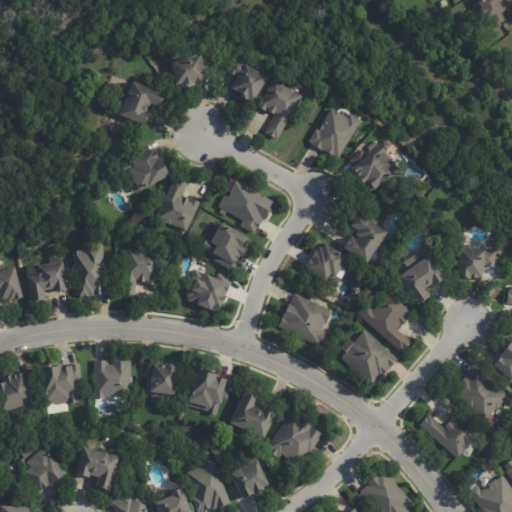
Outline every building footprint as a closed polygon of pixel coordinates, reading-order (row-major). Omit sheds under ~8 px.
[(501,0),(502,1),(501,1),(506,10),(503,12),(508,19),(497,25),(492,17),(487,20),(481,9),(483,8),(479,3),(483,0),(501,0)] [(205,75),(206,80),(195,82),(195,84),(182,86),(182,85),(176,86),(171,62),(190,58),(188,49),(197,48),(198,56),(201,55),(205,75)] [(245,100),(241,97),(242,95),(232,90),(238,78),(229,73),(236,59),(260,73),(262,69),(269,73),(267,77),(269,78),(254,103),(248,100),(248,101),(245,100)] [(288,89),(303,98),(277,140),(265,133),(276,116),(267,111),(266,112),(257,107),(274,80),(288,89)] [(135,82),(166,94),(160,108),(151,104),(148,112),(150,113),(145,126),(119,116),(133,81),(135,82)] [(343,115),(349,119),(351,115),(362,121),(339,159),(333,155),(333,156),(322,149),(321,151),(311,144),(312,143),(309,142),(317,129),(319,131),(323,124),(332,109),(343,115)] [(386,153),(383,155),(397,173),(379,188),(372,194),(365,184),(364,185),(358,178),(359,178),(352,169),(355,167),(351,161),(363,151),(366,154),(370,151),(368,148),(375,142),(378,146),(381,144),(388,152),(386,153)] [(148,146),(150,151),(154,149),(159,159),(161,158),(170,176),(139,192),(139,191),(134,193),(123,170),(127,168),(129,170),(134,167),(131,161),(141,155),(138,150),(148,146)] [(188,184),(184,193),(183,192),(181,198),(183,199),(184,197),(191,200),(191,199),(201,203),(187,233),(156,219),(175,177),(188,183),(188,184)] [(237,182),(260,195),(259,196),(264,198),(265,197),(273,202),(267,214),(269,215),(266,221),(264,220),(259,229),(257,229),(255,234),(242,226),(244,221),(228,212),(225,217),(219,213),(222,209),(219,207),(226,196),(229,197),(231,194),(225,190),(231,179),(237,182)] [(387,233),(388,234),(368,265),(364,262),(364,263),(360,261),(360,260),(344,249),(352,237),(357,241),(359,238),(356,236),(359,232),(351,226),(355,221),(354,220),(358,213),(387,233)] [(246,245),(245,247),(246,249),(241,257),(240,257),(236,265),(237,265),(232,272),(215,261),(217,258),(201,249),(207,240),(208,240),(219,221),(250,239),(246,245)] [(345,265),(337,276),(342,279),(336,288),(306,268),(312,259),(311,259),(317,251),(318,252),(320,248),(322,249),(326,244),(349,259),(345,265)] [(104,255),(106,296),(75,297),(73,252),(80,252),(85,252),(85,245),(104,245),(104,255)] [(461,249),(497,252),(496,268),(485,267),(484,279),(479,279),(479,280),(472,279),(471,280),(458,279),(460,249),(461,249)] [(155,287),(147,286),(147,282),(146,281),(146,284),(139,283),(139,280),(137,280),(135,297),(122,295),(127,250),(136,251),(136,250),(143,251),(143,252),(160,254),(157,287),(155,287)] [(429,256),(446,279),(435,287),(433,285),(425,290),(431,298),(425,303),(426,303),(420,308),(399,278),(410,271),(404,263),(421,251),(426,259),(429,256)] [(66,291),(53,293),(53,290),(44,292),(46,302),(31,304),(26,268),(30,267),(30,266),(39,265),(39,266),(50,265),(49,259),(62,257),(67,291),(66,291)] [(14,301),(8,303),(7,300),(1,302),(0,299),(0,266),(4,265),(6,271),(15,268),(23,298),(14,301)] [(231,278),(215,272),(213,277),(195,270),(184,300),(218,312),(231,278)] [(407,320),(408,321),(403,327),(402,326),(398,330),(413,343),(403,354),(358,314),(367,304),(374,311),(382,302),(381,301),(386,295),(387,295),(390,293),(412,313),(406,320),(407,320)] [(330,310),(331,311),(330,313),(332,314),(327,324),(325,323),(322,330),(326,332),(325,335),(326,335),(322,344),(321,343),(319,346),(279,327),(283,318),(284,315),(285,315),(290,305),(296,294),(330,310)] [(398,361),(382,379),(380,377),(372,386),(343,360),(344,359),(342,358),(348,351),(350,353),(356,347),(353,345),(366,331),(399,360),(398,361)] [(511,382),(511,384),(506,379),(503,382),(488,369),(492,364),(493,366),(500,358),(498,357),(511,341),(511,382)] [(123,396),(112,396),(112,398),(106,398),(106,400),(94,400),(94,361),(109,361),(109,366),(113,366),(113,361),(118,361),(118,362),(127,362),(127,361),(131,361),(131,396),(123,396)] [(40,369),(60,366),(61,367),(70,366),(70,364),(80,363),(83,383),(76,384),(79,402),(68,404),(67,402),(45,405),(40,369)] [(169,366),(173,366),(172,368),(179,368),(176,397),(150,394),(150,393),(146,392),(147,377),(152,377),(153,366),(166,367),(166,365),(169,366)] [(500,409),(498,411),(497,410),(484,425),(460,405),(463,402),(458,398),(461,395),(456,390),(467,377),(468,377),(476,368),(509,396),(503,403),(504,404),(500,409)] [(215,376),(218,377),(217,379),(227,382),(226,384),(232,386),(228,401),(224,400),(222,406),(220,406),(217,417),(207,414),(208,412),(188,406),(198,371),(215,376)] [(24,378),(32,405),(30,406),(31,411),(25,412),(24,408),(2,415),(0,408),(0,385),(4,384),(3,379),(12,377),(12,378),(23,375),(24,378)] [(264,409),(276,415),(264,441),(230,425),(246,392),(259,398),(255,407),(263,411),(264,409)] [(303,419),(313,427),(312,429),(322,436),(306,460),(305,459),(298,468),(289,462),(290,461),(283,456),(280,459),(278,457),(278,458),(270,453),(271,452),(267,449),(292,412),(303,419)] [(475,440),(469,447),(470,448),(465,454),(464,453),(458,460),(420,426),(429,415),(446,430),(447,429),(446,429),(451,423),(452,424),(453,423),(450,420),(456,413),(480,434),(475,440)] [(132,442),(129,435),(137,432),(139,439),(132,442)] [(483,440),(487,435),(491,439),(486,444),(483,440)] [(66,475),(51,488),(49,487),(38,497),(37,495),(34,498),(27,489),(33,484),(24,474),(25,474),(17,464),(24,458),(19,453),(36,439),(66,475)] [(85,448),(119,458),(110,493),(96,489),(99,478),(90,476),(89,479),(76,475),(84,448),(85,448)] [(511,480),(511,459),(502,466),(511,480)] [(263,493),(259,495),(258,495),(243,502),(242,500),(237,502),(231,488),(235,486),(231,475),(249,467),(248,466),(258,461),(270,487),(264,490),(265,492),(263,493)] [(214,511),(213,511),(212,509),(203,511),(197,511),(193,499),(195,498),(186,475),(209,466),(208,465),(215,462),(231,505),(214,511)] [(385,472),(413,504),(406,510),(408,511),(377,511),(372,506),(365,511),(355,500),(361,494),(361,493),(369,485),(368,484),(377,475),(379,477),(384,472),(385,472)] [(506,481),(511,488),(511,511),(484,511),(470,492),(478,486),(482,493),(504,477),(506,481)] [(157,511),(154,503),(171,496),(170,493),(182,489),(190,511),(157,511)] [(140,497),(142,496),(143,500),(145,499),(147,504),(145,505),(147,511),(114,511),(111,503),(120,500),(119,498),(130,494),(133,500),(140,497)]
